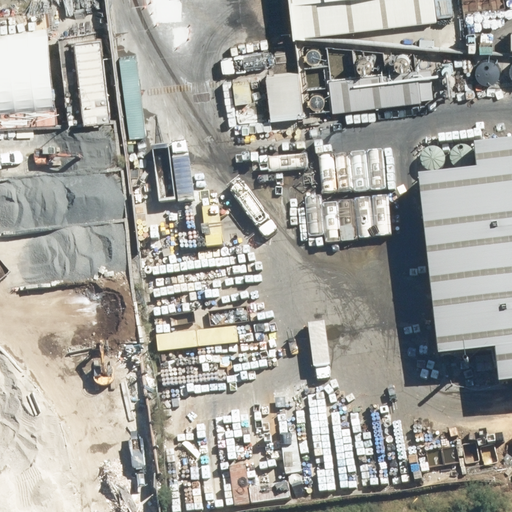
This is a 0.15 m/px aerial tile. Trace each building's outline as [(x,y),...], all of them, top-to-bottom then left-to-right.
[(288,0),(292,35),(435,20),(433,0),(288,0)] [(75,41),(83,121),(108,118),(100,39),(75,41)] [(500,63),(479,61),(478,83),(499,85),(500,63)] [(328,78),(331,111),(421,101),(421,99),(434,98),(431,67),(328,78)] [(303,119),(297,71),(265,75),(270,123),(303,119)] [(451,155),(446,155),(445,153),(444,151),(442,150),(440,148),(438,147),(436,147),(434,146),(432,146),(430,147),(428,148),(426,149),(424,150),(423,152),(422,154),(421,156),(421,158),(421,160),(421,162),(422,164),(423,166),(424,168),(426,169),(428,171),(430,171),(432,172),(434,172),(436,172),(438,171),(440,170),(442,169),(444,167),(445,165),(446,163),(446,161),(446,159),(450,159),(451,161),(452,163),(453,165),(454,166),(456,168),(458,169),(460,170),(462,170),(464,170),(467,170),(469,169),(470,168),(472,166),(474,165),(475,163),(476,161),(476,159),(476,156),(476,154),(475,152),(474,150),(473,148),(471,147),(469,146),(467,145),(465,144),(463,144),(461,144),(459,145),(457,146),(455,147),(453,149),(452,150),(451,152),(451,155)] [(511,386),(511,144),(477,148),(480,173),(422,179),(441,359),(498,353),(502,387),(511,386)]
